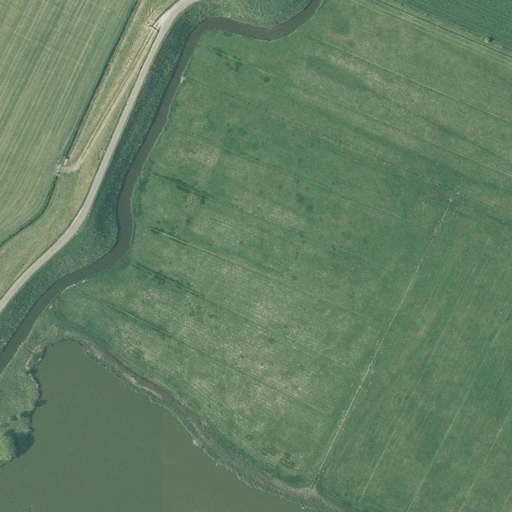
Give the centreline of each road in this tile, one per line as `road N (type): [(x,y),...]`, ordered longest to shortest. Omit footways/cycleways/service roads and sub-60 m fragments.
road 1 (unclassified): [(189,0),(158,40),(81,217),(0,308)]
road 2 (track): [(56,166),(76,166),(161,20),(174,12)]
